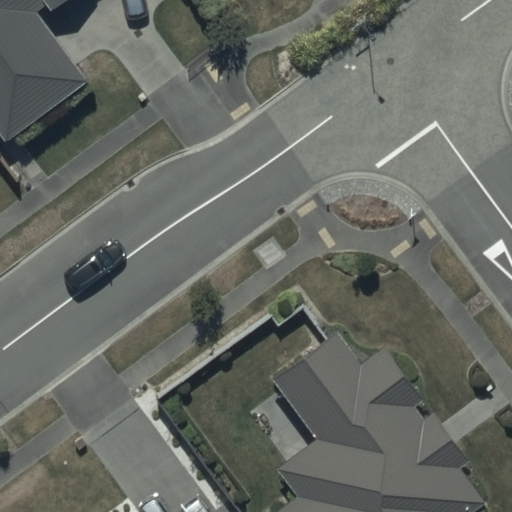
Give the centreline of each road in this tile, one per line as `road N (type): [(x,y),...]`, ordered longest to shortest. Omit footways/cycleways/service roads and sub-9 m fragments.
road 1 (residential): [(0,357),(401,69)]
road 2 (residential): [(401,69),(511,220)]
